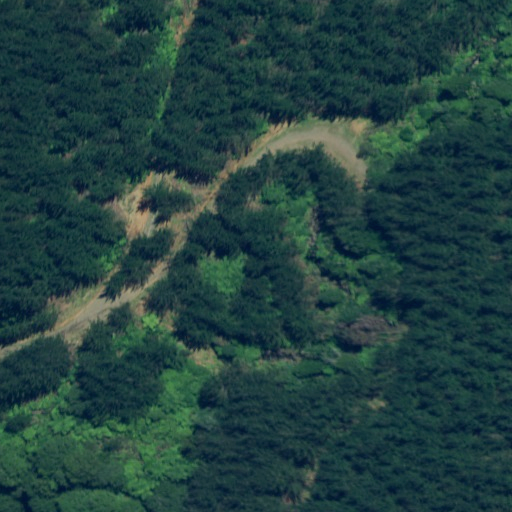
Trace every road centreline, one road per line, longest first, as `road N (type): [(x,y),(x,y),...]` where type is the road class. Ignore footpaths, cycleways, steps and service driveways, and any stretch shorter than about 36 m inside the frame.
road 1 (track): [(224,511),(227,449),(240,401),(285,363),(305,298),(292,246),(230,205),(203,261)]
road 2 (unclassified): [(0,354),(110,332),(203,261)]
